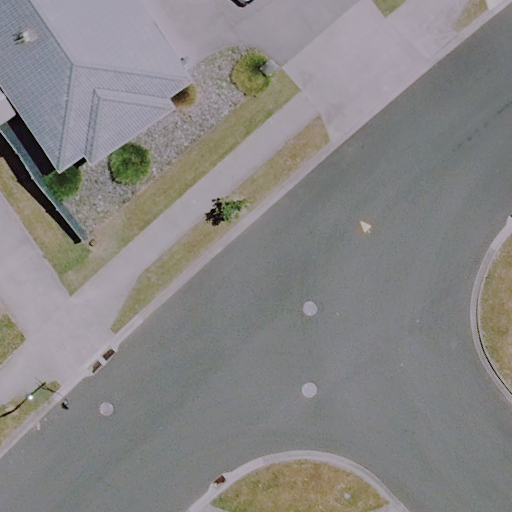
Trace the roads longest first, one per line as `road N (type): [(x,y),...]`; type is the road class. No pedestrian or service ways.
road 1 (residential): [(48,511),(121,430),(305,281)]
road 2 (residential): [(305,281),(511,483)]
road 3 (residential): [(305,281),(511,135)]
